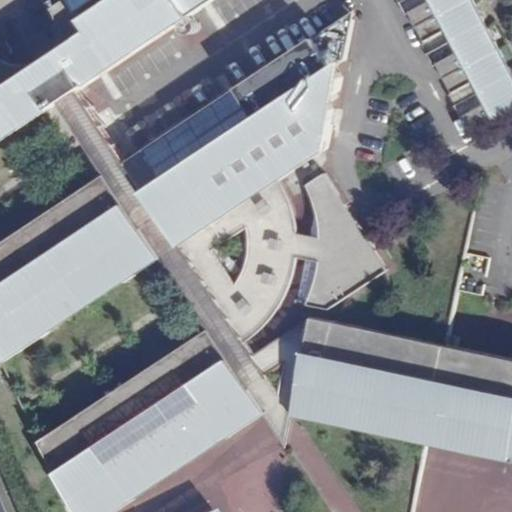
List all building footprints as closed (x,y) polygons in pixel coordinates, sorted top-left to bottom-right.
[(292,278),(296,256),(308,260),(301,298),(330,307),(391,269),(373,241),(366,229),(329,171),(310,184),(320,208),(304,233),(298,233),(294,215),(288,198),(281,180),(330,147),(339,108),(332,97),(342,89),(345,75),(336,63),(350,56),(356,18),(133,166),(129,160),(82,88),(88,84),(89,85),(192,18),(197,13),(215,0),(48,0),(54,9),(57,8),(61,16),(63,24),(63,34),(60,44),(55,53),(48,58),(40,62),(31,64),(22,64),(14,62),(3,56),(0,52),(0,144),(54,109),(54,106),(63,101),(80,128),(86,138),(108,173),(0,244),(0,355),(4,363),(161,261),(205,331),(41,440),(77,511),(115,511),(135,499),(131,492),(150,481),(135,458),(192,422),(206,443),(225,431),(229,437),(267,412),(269,413),(296,417),(323,421),(428,444),(511,461),(511,358),(450,345),(327,318),(314,315),(258,353),(248,337),(266,323),(279,308),(287,293),(292,278)] [(401,0),(409,14),(414,11),(435,0),(401,0)] [(491,104),(469,115),(477,130),(511,111),(511,68),(475,0),(435,0),(414,11),(430,41),(451,30),(462,51),(442,63),(457,93),(479,81),(491,104)] [(133,166),(356,18),(358,10),(129,160),(133,166)] [(436,66),(442,63),(462,51),(451,30),(430,41),(425,43),(436,66)] [(465,117),(469,115),(491,104),(479,81),(457,93),(453,95),(465,117)] [(289,446),(296,417),(269,413),(289,446)] [(135,499),(229,437),(225,431),(206,443),(192,422),(135,458),(150,481),(131,492),(135,499)]
